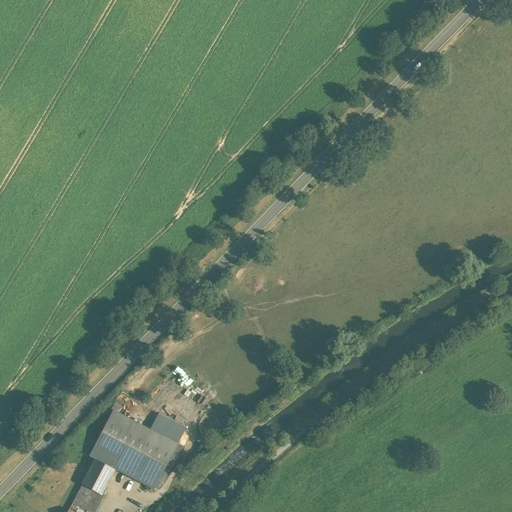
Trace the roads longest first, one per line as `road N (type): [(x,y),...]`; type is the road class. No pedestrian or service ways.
road 1 (secondary): [(482,0),(0,493)]
road 2 (track): [(212,511),(397,357),(511,287)]
